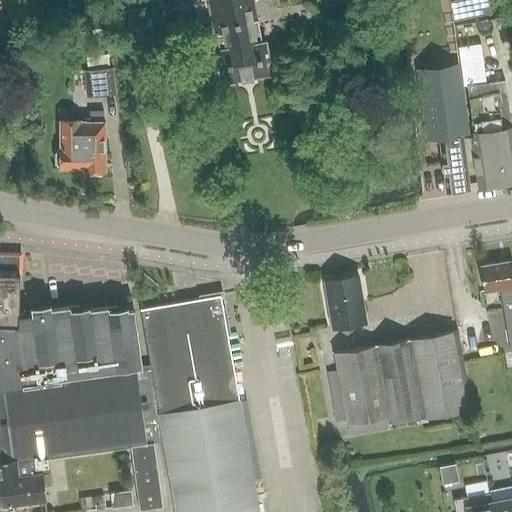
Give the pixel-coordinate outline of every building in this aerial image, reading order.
[(221,82),(271,73),(265,41),(259,42),(256,28),(258,28),(257,21),(253,0),(206,0),(213,36),(219,35),(222,47),(215,49),(221,82)] [(467,134),(454,34),(438,37),(441,65),(416,68),(426,138),(439,136),(446,191),(468,188),(461,135),(467,134)] [(504,80),(486,82),(481,44),(458,48),(463,86),(466,85),(472,131),(473,137),(470,138),(477,186),(511,181),(511,126),(504,80)] [(113,67),(83,70),(87,97),(116,93),(113,67)] [(104,170),(103,122),(103,111),(88,111),(88,117),(84,117),(84,120),(60,120),(60,147),(55,153),(54,153),(54,163),(55,163),(60,167),(85,167),(85,170),(88,173),(88,174),(100,174),(104,170)] [(0,464),(15,463),(14,458),(129,442),(139,510),(162,507),(153,443),(160,442),(146,366),(144,366),(135,308),(128,309),(128,306),(109,309),(108,306),(89,308),(89,305),(70,308),(70,305),(51,308),(50,304),(30,307),(30,308),(19,310),(20,254),(0,253),(0,464)] [(511,324),(511,330),(511,260),(478,266),(482,292),(494,290),(495,290),(499,289),(500,299),(502,299),(506,325),(511,324)] [(331,328),(365,322),(357,275),(323,281),(331,328)] [(150,365),(146,366),(160,442),(163,441),(175,511),(257,511),(219,295),(140,309),(150,365)] [(452,331),(333,352),(342,401),(332,403),(335,420),(345,419),(348,436),(390,428),(390,424),(466,410),(452,331)] [(0,505),(43,500),(40,474),(17,477),(15,463),(0,464),(0,505)] [(439,467),(442,485),(458,481),(454,464),(439,467)] [(131,490),(77,499),(79,511),(87,511),(133,505),(131,490)] [(489,493),(453,500),(455,511),(493,511),(491,502),(489,493)] [(511,511),(511,497),(491,502),(493,511),(511,511)]
